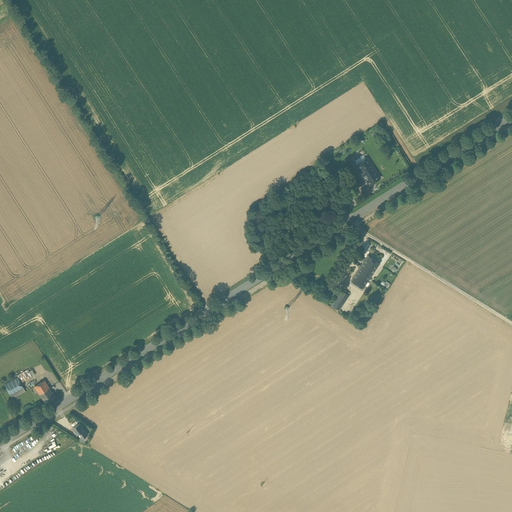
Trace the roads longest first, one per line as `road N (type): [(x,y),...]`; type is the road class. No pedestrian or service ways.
road 1 (primary): [(349,220),(0,442)]
road 2 (primary): [(511,116),(349,220)]
road 3 (unclassified): [(349,220),(511,323)]
road 4 (track): [(209,309),(154,217),(216,176)]
